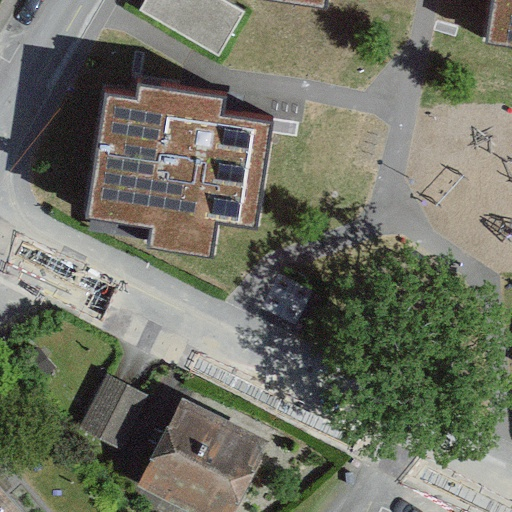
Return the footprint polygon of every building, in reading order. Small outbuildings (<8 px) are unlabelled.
[(224,52),(248,6),(235,0),(149,0),(143,12),(224,52)] [(511,14),(511,0),(494,0),(493,12),(511,14)] [(251,214),(270,99),(108,73),(89,188),(251,214)] [(144,407),(92,383),(67,439),(119,462),(144,407)] [(225,511),(255,446),(165,405),(126,491),(172,511),(225,511)]
